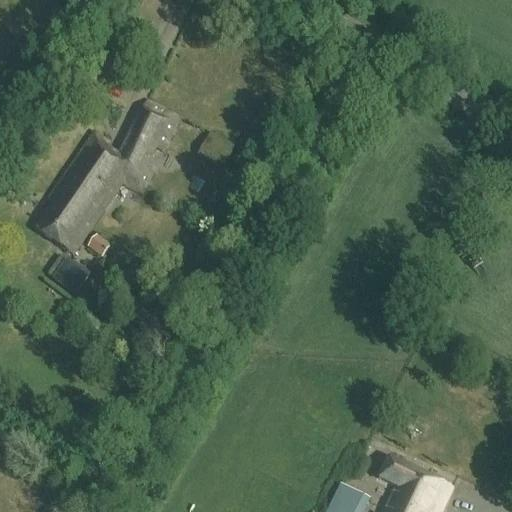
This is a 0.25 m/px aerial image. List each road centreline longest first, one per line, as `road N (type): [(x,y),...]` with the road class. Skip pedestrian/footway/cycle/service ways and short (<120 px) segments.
road 1 (track): [(106,511),(385,49)]
road 2 (tertiary): [(295,0),(511,127)]
